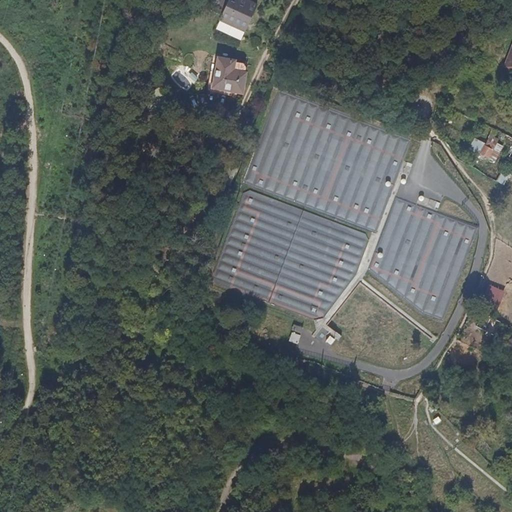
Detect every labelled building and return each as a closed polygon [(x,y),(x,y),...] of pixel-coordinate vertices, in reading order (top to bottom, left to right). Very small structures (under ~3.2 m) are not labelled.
[(256,4),(245,0),(227,0),(215,29),(240,41),(256,4)] [(234,61),(212,58),(207,84),(207,88),(209,91),(228,94),(229,91),(241,93),(245,73),(244,73),(245,67),(244,65),(242,64),(233,62),(234,61)] [(480,154),(494,162),(499,153),(495,151),(497,146),(487,141),(480,154)] [(501,169),(495,180),(504,185),(510,174),(501,169)] [(505,293),(490,287),(482,305),(497,311),(505,293)] [(292,324),(291,330),(301,333),(302,326),(292,324)] [(302,336),(293,333),(290,341),(299,344),(302,336)]
